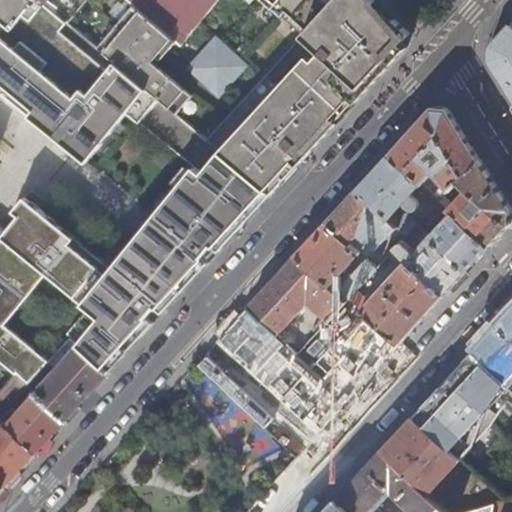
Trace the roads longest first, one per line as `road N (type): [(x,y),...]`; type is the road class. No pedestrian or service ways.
road 1 (residential): [(25,511),(447,47)]
road 2 (residential): [(511,266),(283,511)]
road 3 (residential): [(447,47),(511,151)]
